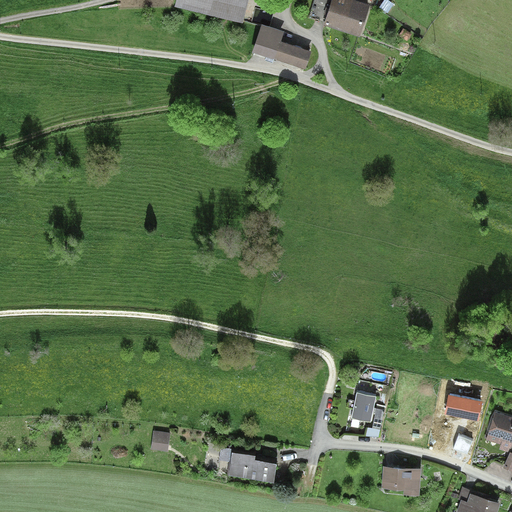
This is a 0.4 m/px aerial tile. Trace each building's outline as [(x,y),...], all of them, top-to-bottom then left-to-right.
[(210,8),(242,16),(246,0),(177,0),(176,5),(208,13),(210,8)] [(313,0),(308,18),(358,34),(367,5),(349,0),(313,0)] [(387,11),(391,5),(384,1),(381,6),(387,11)] [(303,67),(308,52),(278,41),(272,57),(303,67)] [(351,417),(370,421),(375,395),(356,391),(351,417)] [(379,430),(384,410),(376,408),(371,428),(379,430)] [(487,439),(501,444),(500,448),(508,451),(511,438),(511,418),(495,414),(487,439)] [(167,436),(154,434),(153,442),(166,443),(167,436)] [(219,452),(231,454),(228,474),(273,481),(276,458),(254,455),(255,450),(220,445),(219,452)] [(404,490),(409,490),(411,492),(414,493),(417,490),(417,487),(415,485),(416,471),(410,470),(410,469),(384,468),(383,484),(386,484),(386,488),(404,489),(404,490)] [(460,511),(494,511),(499,498),(481,493),(482,491),(463,485),(459,497),(462,498),(458,511),(460,511)]
